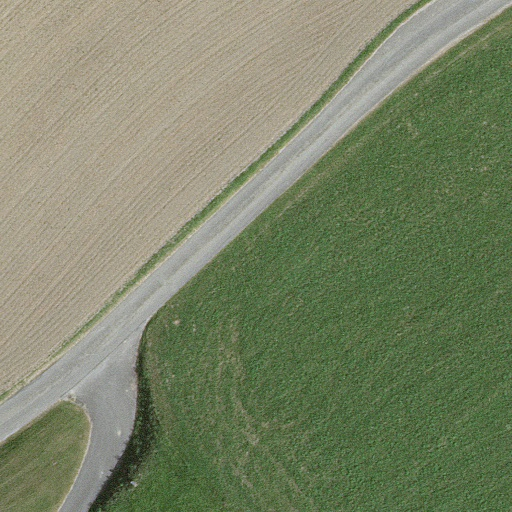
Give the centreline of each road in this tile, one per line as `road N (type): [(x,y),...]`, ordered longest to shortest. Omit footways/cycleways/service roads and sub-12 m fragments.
road 1 (tertiary): [(486,0),(375,85),(91,354),(0,424)]
road 2 (track): [(72,511),(112,443),(109,404),(91,354)]
